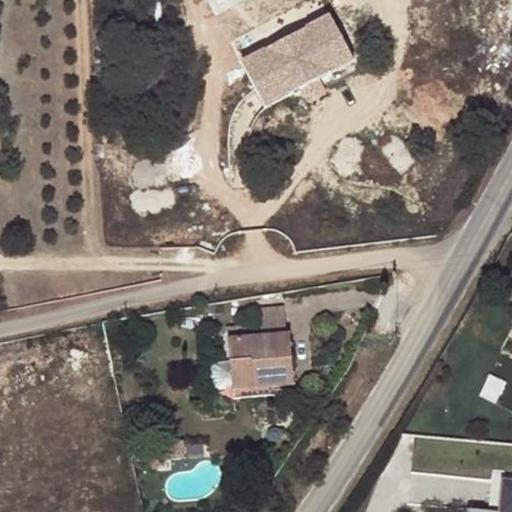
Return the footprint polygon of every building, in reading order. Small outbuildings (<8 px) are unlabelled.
[(331,15),(241,64),(267,111),(357,63),(331,15)] [(257,303),(262,332),(287,327),(283,300),(257,303)] [(223,338),(230,388),(275,379),(294,377),(287,327),(262,332),(223,338)] [(275,379),(230,388),(232,398),(277,391),(275,379)] [(201,440),(172,442),(173,456),(204,454),(201,440)] [(499,510),(511,511),(511,475),(503,475),(499,510)]
